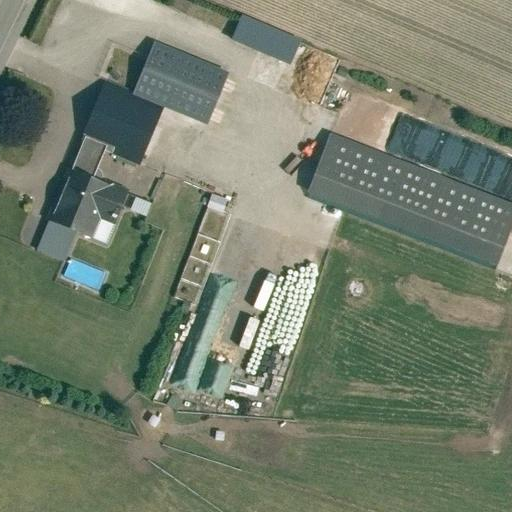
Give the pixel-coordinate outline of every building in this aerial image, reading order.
[(155,0),(142,0),(141,6),(168,15),(171,5),(155,0)] [(247,14),(236,40),(295,66),(306,40),(247,14)] [(144,164),(167,108),(212,126),(234,72),(160,42),(140,92),(111,80),(41,251),(69,262),(80,233),(96,240),(105,219),(122,226),(136,191),(99,176),(112,143),(120,146),(117,153),(144,164)] [(511,200),(336,132),(312,194),(503,267),(511,243),(511,200)] [(216,195),(212,209),(228,214),(232,200),(216,195)] [(232,233),(185,394),(244,411),(290,254),(277,251),(279,246),(232,233)] [(304,378),(319,382),(323,366),(308,363),(304,378)]
